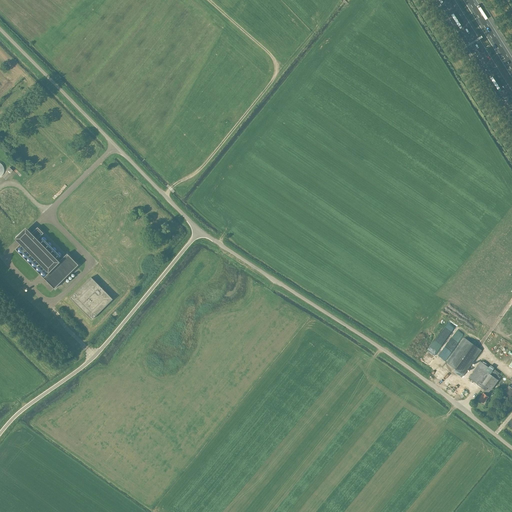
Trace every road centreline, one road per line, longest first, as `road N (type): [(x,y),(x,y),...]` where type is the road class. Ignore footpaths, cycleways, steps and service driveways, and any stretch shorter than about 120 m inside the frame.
road 1 (unclassified): [(511,448),(387,353),(199,231)]
road 2 (unclassified): [(0,434),(94,356),(199,231)]
road 3 (unclassified): [(199,231),(0,29)]
